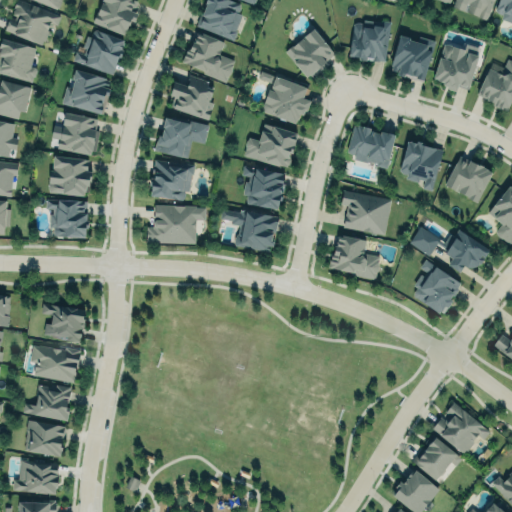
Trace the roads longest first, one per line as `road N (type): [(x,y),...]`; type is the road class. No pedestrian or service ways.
road 1 (tertiary): [(511,402),(409,332),(294,284),(164,265),(0,261)]
road 2 (residential): [(83,511),(113,318),(119,177),(131,114),(172,0)]
road 3 (residential): [(339,511),(401,413),(511,265)]
road 4 (residential): [(345,91),(325,137),(294,284)]
road 5 (residential): [(511,150),(446,118),(345,91)]
